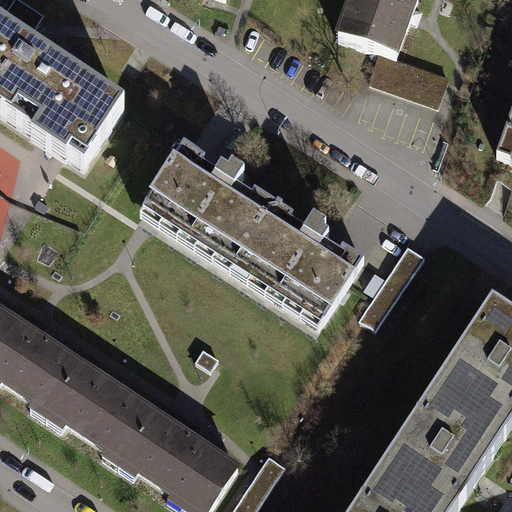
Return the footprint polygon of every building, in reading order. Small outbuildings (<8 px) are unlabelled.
[(205,0),(239,11),(242,0),(205,0)] [(353,0),(338,47),(381,62),(408,71),(432,0),(353,0)] [(0,57),(12,40),(0,32),(0,57)] [(69,165),(84,176),(124,115),(12,40),(0,57),(0,119),(34,142),(31,146),(66,169),(69,165)] [(408,71),(381,62),(369,95),(441,120),(453,86),(408,71)] [(511,118),(511,122),(498,162),(511,166),(511,169),(511,118)] [(145,214),(235,271),(274,210),(255,198),(248,209),(232,199),(244,180),(232,172),(228,178),(222,174),(212,189),(197,179),(205,166),(185,152),(145,214)] [(235,271),(325,329),(364,268),(343,255),(335,268),(320,258),(329,243),(322,239),(326,232),(314,225),(302,243),(286,234),(294,223),(274,210),(235,271)] [(379,336),(427,262),(411,251),(389,284),(373,274),(346,314),(379,336)] [(446,369),(511,413),(511,322),(488,307),(446,369)] [(75,368),(0,319),(0,385),(44,415),(75,368)] [(154,421),(75,368),(44,415),(123,467),(154,421)] [(460,503),(511,425),(511,413),(446,369),(388,456),(460,503)] [(208,511),(234,473),(154,421),(123,467),(190,511),(208,511)] [(454,511),(460,503),(388,456),(350,511),(454,511)]
